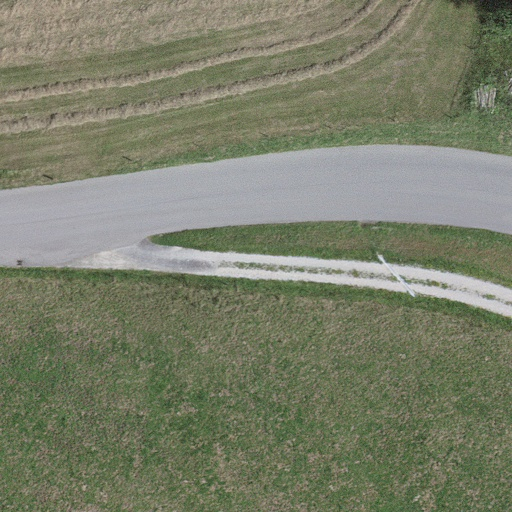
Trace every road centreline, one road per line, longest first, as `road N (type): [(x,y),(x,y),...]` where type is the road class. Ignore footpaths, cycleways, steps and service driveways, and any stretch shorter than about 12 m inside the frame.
road 1 (tertiary): [(0,224),(264,188),(380,182),(511,195)]
road 2 (track): [(10,223),(94,244),(447,274),(511,291)]
